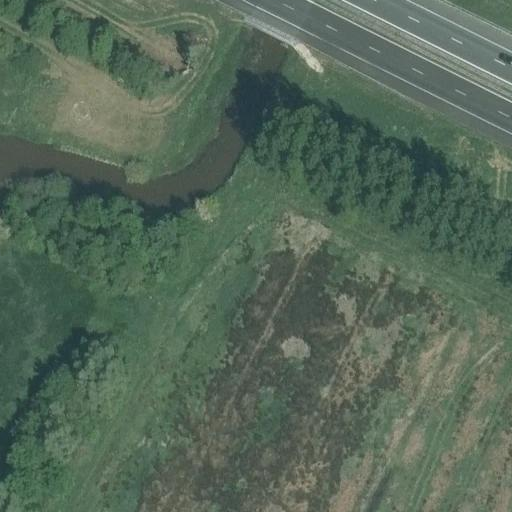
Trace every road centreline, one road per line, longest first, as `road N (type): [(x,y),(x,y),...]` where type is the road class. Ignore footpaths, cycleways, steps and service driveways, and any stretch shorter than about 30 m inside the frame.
road 1 (motorway): [(278,0),(511,121)]
road 2 (motorway): [(511,64),(378,0)]
